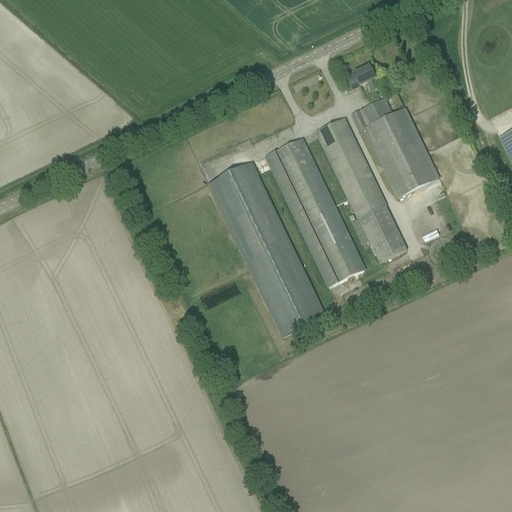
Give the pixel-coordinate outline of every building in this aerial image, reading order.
[(376,81),(370,69),(345,81),(347,87),(345,88),(348,94),(368,85),(373,95),(380,92),(375,82),(376,81)] [(364,132),(395,197),(397,202),(440,182),(428,158),(426,154),(406,111),(393,117),(385,101),(351,118),(359,135),(360,134),(364,132)] [(379,266),(407,253),(386,209),(387,208),(345,121),(315,135),(357,223),(358,222),(379,266)] [(511,133),(499,140),(511,167),(511,133)] [(303,142),(273,156),(265,160),(327,291),(366,272),(303,142)] [(207,188),(220,213),(281,341),(326,320),(252,166),(207,188)] [(417,292),(403,299),(404,303),(419,296),(417,292)]
